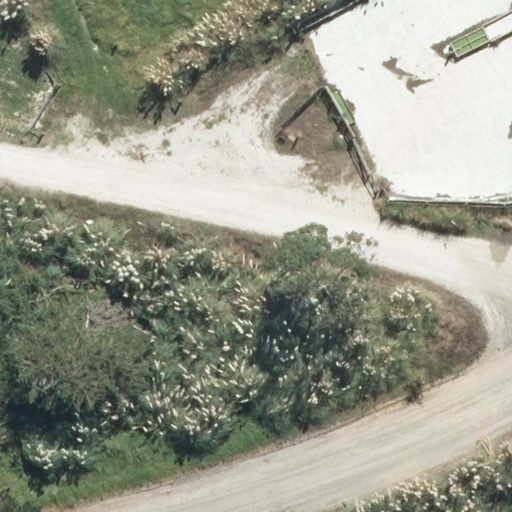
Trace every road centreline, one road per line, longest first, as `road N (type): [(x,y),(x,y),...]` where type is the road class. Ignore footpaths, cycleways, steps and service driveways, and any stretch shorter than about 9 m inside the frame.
road 1 (track): [(0,166),(511,274)]
road 2 (unclassified): [(198,511),(357,457),(511,381)]
